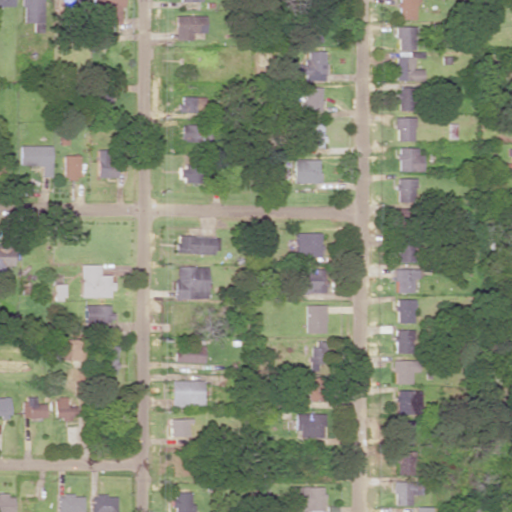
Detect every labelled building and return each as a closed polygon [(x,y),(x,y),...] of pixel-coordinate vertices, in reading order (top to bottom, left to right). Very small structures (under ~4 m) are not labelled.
[(42,32),(41,0),(20,0),(21,22),(31,22),(31,32),(42,32)] [(99,23),(120,23),(120,0),(91,0),(91,7),(100,7),(99,23)] [(417,0),(397,0),(397,18),(417,19),(417,0)] [(204,15),(174,15),(173,39),(190,40),(190,32),(204,33),(204,15)] [(303,16),(303,41),(320,41),(320,16),(303,16)] [(414,49),(414,26),(395,26),(395,50),(414,49)] [(294,81),(323,80),(322,50),(304,51),(304,64),(293,64),(294,81)] [(422,69),(411,68),(412,52),(395,51),(394,79),(421,80),(422,69)] [(397,110),(411,109),(409,86),(396,87),(397,110)] [(302,87),(302,111),(319,110),(319,87),(302,87)] [(203,96),(180,96),(180,114),(187,115),(187,133),(204,133),(204,118),(202,118),(203,96)] [(394,141),(412,140),(412,116),(394,117),(394,141)] [(321,123),(294,123),(295,147),(321,146),(321,123)] [(48,145),(16,145),(17,166),(39,165),(39,176),(49,176),(48,145)] [(419,146),(396,147),(397,171),(420,170),(419,146)] [(95,149),(94,177),(113,177),(114,149),(95,149)] [(77,155),(60,155),(61,178),(77,178),(77,155)] [(292,182),(317,183),(317,159),(292,159),(292,182)] [(176,180),(197,182),(199,166),(178,163),(176,180)] [(395,201),(413,200),(412,177),(395,178),(395,201)] [(410,221),(409,205),(392,206),(393,222),(410,221)] [(318,232),(293,232),(294,256),(318,255),(318,232)] [(174,253),(215,254),(216,236),(175,235),(174,253)] [(395,261),(412,262),(413,237),(395,237),(395,261)] [(11,246),(0,246),(0,274),(2,275),(2,266),(12,265),(11,246)] [(79,297),(110,297),(110,274),(98,274),(98,264),(79,264),(79,297)] [(206,299),(206,266),(174,266),(174,298),(206,299)] [(322,293),(323,269),(299,268),(298,292),(322,293)] [(416,269),(393,268),(393,292),(410,292),(411,278),(416,278),(416,269)] [(412,298),(394,299),(395,323),(413,322),(412,298)] [(110,304),(83,304),(83,322),(110,322),(110,304)] [(303,332),(324,333),(324,304),(304,304),(303,332)] [(393,353),(409,353),(409,329),(393,329),(393,353)] [(70,339),(53,339),(53,359),(70,360),(70,339)] [(310,370),(322,370),(321,341),(309,342),(310,370)] [(202,362),(203,344),(173,343),(172,362),(202,362)] [(115,345),(103,346),(104,373),(116,373),(115,345)] [(414,360),(392,359),(392,383),(413,383),(414,360)] [(321,376),(305,377),(306,401),(321,400),(321,376)] [(201,380),(170,380),(169,406),(201,406),(201,380)] [(394,413),(417,413),(418,390),(394,389),(394,413)] [(35,396),(22,396),(21,417),(44,417),(44,403),(34,403),(35,396)] [(0,397),(0,416),(8,416),(7,397),(0,397)] [(66,397),(53,397),(53,419),(76,419),(76,406),(65,406),(66,397)] [(294,437),(321,437),(321,413),(295,413),(294,437)] [(168,436),(192,436),(191,418),(167,418),(168,436)] [(411,420),(395,420),(394,443),(411,444),(411,420)] [(414,450),(394,451),(395,474),(415,474),(414,450)] [(391,504),(409,504),(409,493),(419,494),(419,481),(392,481),(391,504)] [(189,492),(171,491),(171,511),(192,511),(192,503),(189,503),(189,492)] [(0,511),(11,511),(12,494),(0,494),(0,511)] [(82,511),(82,494),(56,495),(57,511),(82,511)] [(90,495),(90,511),(94,511),(115,511),(114,494),(90,495)]
